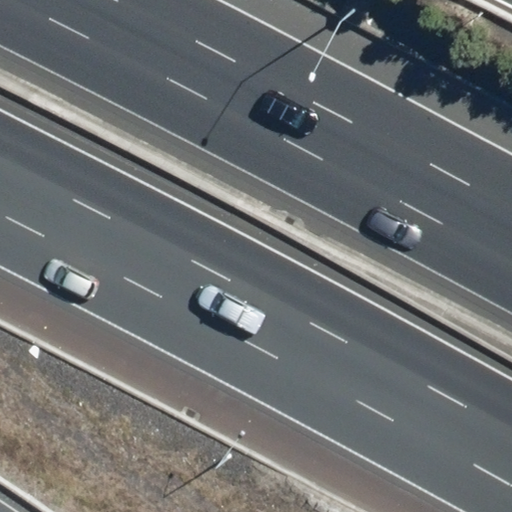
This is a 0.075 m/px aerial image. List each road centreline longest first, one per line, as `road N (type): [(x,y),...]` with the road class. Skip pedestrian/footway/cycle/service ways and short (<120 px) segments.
road 1 (motorway): [(511,435),(0,154)]
road 2 (motorway): [(20,0),(511,266)]
